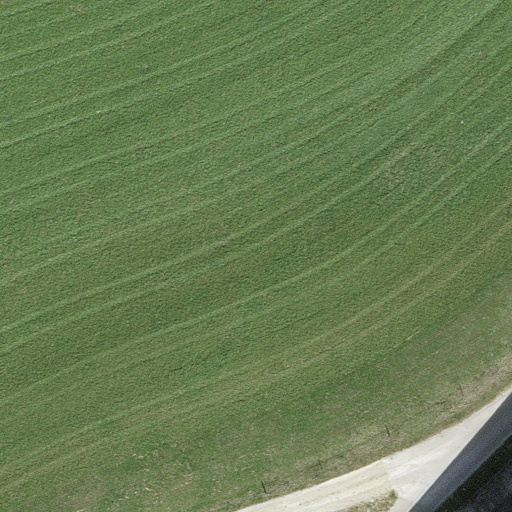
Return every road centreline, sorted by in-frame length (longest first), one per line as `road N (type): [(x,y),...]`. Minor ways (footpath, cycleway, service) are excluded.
road 1 (track): [(285,511),(465,449)]
road 2 (unclassified): [(408,511),(511,404)]
